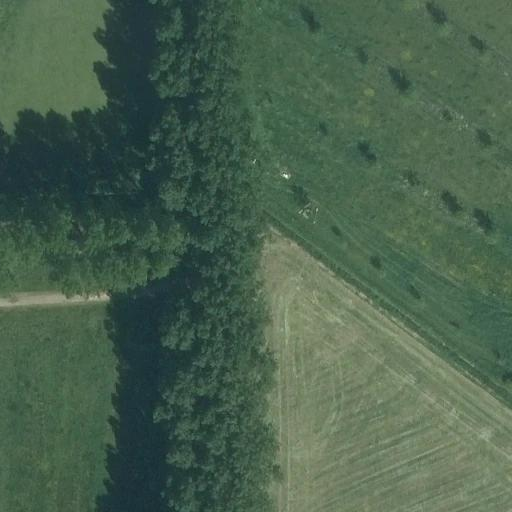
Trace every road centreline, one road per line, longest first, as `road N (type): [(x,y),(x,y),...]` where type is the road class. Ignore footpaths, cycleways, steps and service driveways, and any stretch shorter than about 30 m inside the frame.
road 1 (unclassified): [(208,511),(195,0)]
road 2 (track): [(201,160),(264,175),(511,312)]
road 3 (track): [(0,225),(204,221)]
